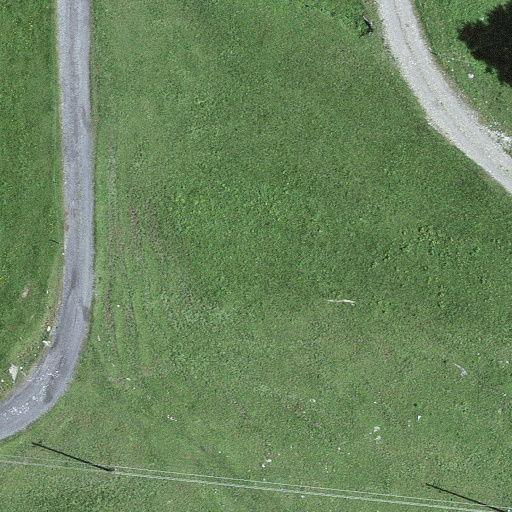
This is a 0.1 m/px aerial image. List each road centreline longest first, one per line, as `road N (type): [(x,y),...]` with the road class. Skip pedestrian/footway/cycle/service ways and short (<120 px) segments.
road 1 (track): [(0,429),(54,370),(68,297),(70,0)]
road 2 (track): [(511,183),(464,138),(392,20),(390,0)]
